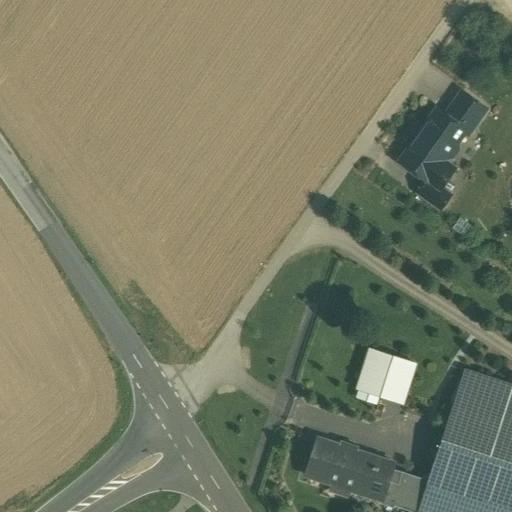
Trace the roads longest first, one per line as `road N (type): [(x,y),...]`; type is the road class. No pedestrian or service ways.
road 1 (track): [(464,0),(167,407)]
road 2 (tertiary): [(0,158),(167,407),(166,432)]
road 3 (track): [(301,221),(511,353)]
road 4 (tertiary): [(166,432),(65,511)]
